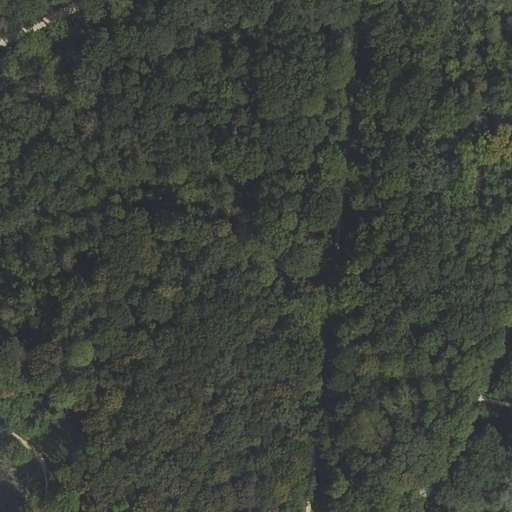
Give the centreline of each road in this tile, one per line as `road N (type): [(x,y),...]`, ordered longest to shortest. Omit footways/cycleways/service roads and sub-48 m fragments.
road 1 (track): [(307,511),(361,0)]
road 2 (track): [(511,316),(413,511)]
